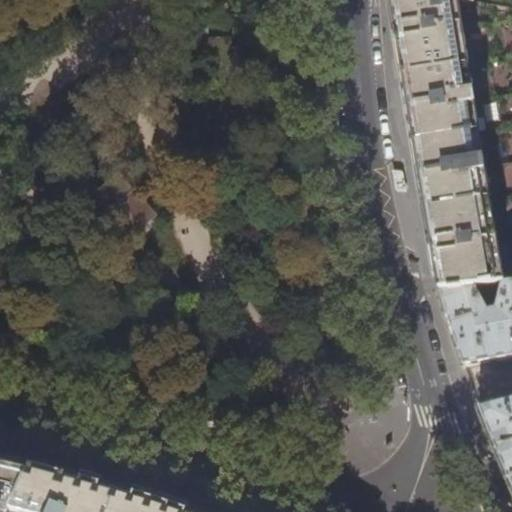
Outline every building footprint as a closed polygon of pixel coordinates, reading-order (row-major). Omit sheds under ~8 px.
[(511,8),(465,1),(459,0),(455,0),(391,0),(407,92),(402,93),(410,143),(419,198),(424,197),(436,272),(441,291),(475,288),(485,287),(494,287),(503,286),(508,285),(511,285),(511,8)] [(204,22),(204,35),(213,35),(213,41),(228,40),(229,20),(214,20),(214,22),(204,22)] [(129,234),(143,224),(150,218),(145,212),(148,209),(142,200),(138,203),(134,196),(133,197),(120,181),(101,195),(113,212),(112,212),(118,219),(115,221),(121,230),(124,228),(129,234)] [(356,269),(333,275),(340,299),(333,301),(358,401),(388,393),(356,269)] [(511,285),(508,285),(503,286),(499,313),(494,313),(489,314),(475,288),(441,291),(440,291),(448,319),(454,338),(464,367),(511,359),(511,285)] [(495,295),(494,287),(485,287),(486,295),(495,295)] [(511,401),(479,408),(497,454),(505,472),(509,481),(511,480),(511,401)] [(0,511),(11,511),(32,466),(0,459),(0,511)] [(187,511),(161,503),(119,490),(91,483),(32,466),(11,511),(187,511)]
